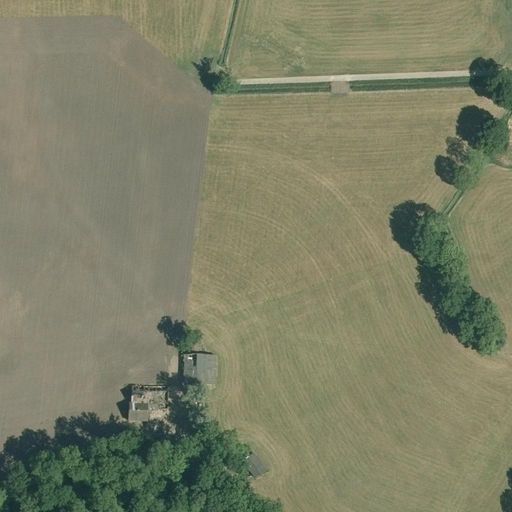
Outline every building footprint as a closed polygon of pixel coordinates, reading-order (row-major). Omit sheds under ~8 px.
[(201,349),(198,341),(190,338),(184,343),(186,351),(194,354),(201,349)] [(202,356),(202,385),(215,385),(216,356),(202,356)] [(19,363),(8,375),(15,380),(25,368),(19,363)] [(167,409),(167,387),(131,387),(131,404),(129,404),(129,422),(147,422),(147,409),(167,409)] [(240,458),(243,461),(243,462),(255,478),(265,470),(253,454),(248,458),(246,454),(240,458)]
